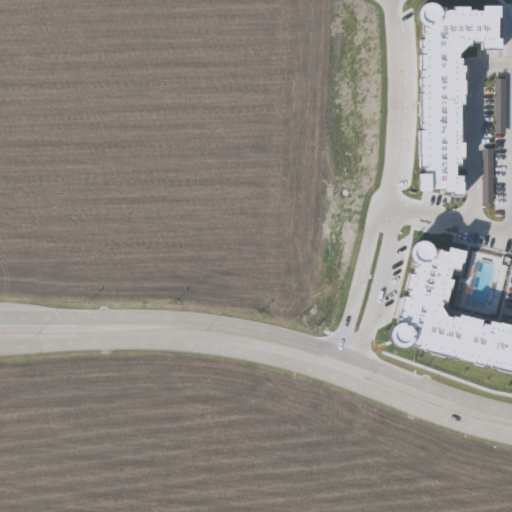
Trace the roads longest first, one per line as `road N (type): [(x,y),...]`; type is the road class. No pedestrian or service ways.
road 1 (tertiary): [(0,348),(155,342),(245,353),(511,437)]
road 2 (tertiary): [(511,411),(269,332),(186,320),(0,319)]
